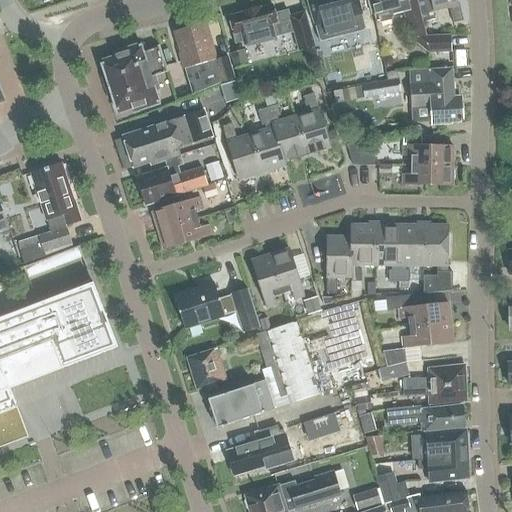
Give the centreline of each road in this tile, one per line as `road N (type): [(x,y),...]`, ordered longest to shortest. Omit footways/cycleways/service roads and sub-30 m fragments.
road 1 (residential): [(126,277),(339,206),(477,201)]
road 2 (residential): [(477,201),(488,511)]
road 3 (residential): [(200,511),(126,277)]
road 4 (residential): [(476,0),(477,201)]
road 5 (residential): [(126,277),(71,103)]
